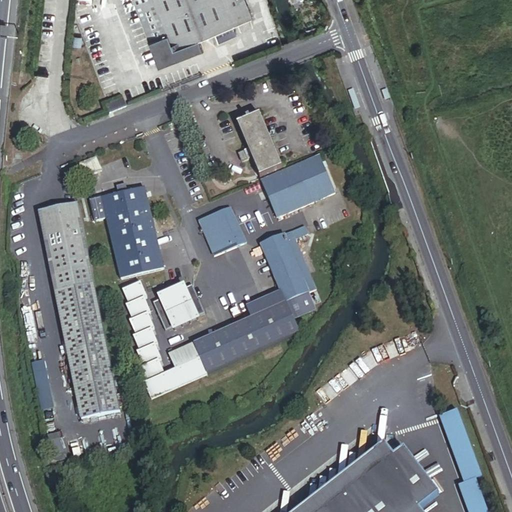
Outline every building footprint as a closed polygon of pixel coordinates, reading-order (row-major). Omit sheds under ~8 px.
[(145,0),(151,19),(170,13),(165,0),(145,0)] [(196,39),(240,25),(231,0),(165,0),(170,13),(151,19),(164,59),(199,48),(196,39)] [(231,0),(240,25),(258,19),(251,0),(231,0)] [(114,114),(131,107),(127,98),(110,105),(114,114)] [(253,176),(274,168),(254,118),(247,120),(234,126),(244,151),(247,159),(253,176)] [(237,162),(247,159),(244,151),(235,154),(233,157),(235,161),(237,162)] [(271,216),(331,191),(316,154),(255,180),(268,209),(271,216)] [(79,164),(84,177),(102,171),(97,158),(79,164)] [(112,197),(121,194),(119,187),(110,189),(112,197)] [(103,199),(81,204),(87,227),(99,224),(114,282),(158,271),(153,251),(146,252),(142,237),(149,235),(137,190),(121,194),(112,197),(103,199)] [(213,257),(247,244),(232,208),(199,221),(213,257)] [(111,417),(70,209),(52,213),(30,217),(72,425),(111,417)] [(291,341),(291,340),(286,330),(309,321),(301,303),(311,299),(290,248),(300,243),(297,234),(254,252),(278,309),(158,358),(164,373),(154,378),(148,365),(151,363),(145,349),(148,348),(142,333),(145,332),(139,318),(142,317),(136,302),(139,301),(133,286),(115,294),(121,308),(118,309),(124,324),(121,325),(127,339),(124,341),(130,355),(127,356),(133,371),(130,372),(136,386),(133,387),(139,402),(291,341)] [(153,251),(149,235),(142,237),(146,252),(153,251)] [(176,269),(158,273),(162,288),(180,284),(176,269)] [(156,335),(164,332),(188,322),(196,319),(184,291),(177,294),(152,303),(145,306),(156,335)] [(152,303),(177,294),(175,291),(151,300),(152,303)] [(189,325),(188,322),(164,332),(165,335),(189,325)] [(34,363),(39,411),(52,410),(48,362),(34,363)] [(452,414),(440,418),(465,485),(470,483),(476,481),(452,414)] [(61,433),(47,436),(52,461),(66,458),(61,433)] [(420,511),(439,496),(404,451),(394,459),(385,446),(300,511),(420,511)] [(465,485),(459,487),(468,511),(481,511),(470,483),(465,485)]
